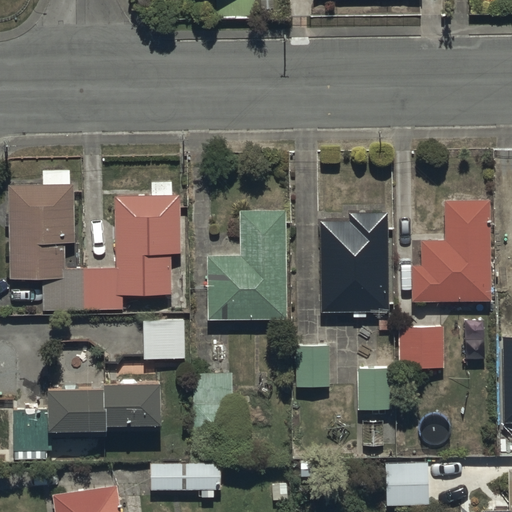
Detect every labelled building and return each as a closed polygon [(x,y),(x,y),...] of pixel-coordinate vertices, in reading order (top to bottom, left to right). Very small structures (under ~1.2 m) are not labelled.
[(218,0),(219,16),(252,16),(251,0),(218,0)] [(85,308),(86,266),(65,266),(65,242),(76,242),(76,185),(69,185),(69,171),(41,171),(41,185),(7,185),(8,279),(44,278),(44,308),(85,308)] [(179,253),(179,195),(172,195),(172,182),(150,182),(150,194),(117,195),(117,266),(86,266),(85,308),(123,308),(123,296),(170,296),(170,253),(179,253)] [(489,302),(489,199),(445,199),(445,240),(420,240),(419,266),(412,266),(412,302),(489,302)] [(289,319),(287,210),(241,210),(241,257),(208,257),(209,320),(289,319)] [(388,311),(387,213),(348,213),(348,222),(321,222),(322,312),(388,311)] [(185,318),(142,320),(143,360),(186,358),(185,318)] [(443,328),(398,328),(398,369),(443,369),(443,328)] [(511,338),(502,339),(504,423),(511,422),(511,338)] [(327,343),(294,345),(296,387),(330,385),(327,343)] [(393,370),(356,370),(356,409),(393,409),(393,370)] [(240,400),(233,400),(231,373),(194,374),(197,435),(241,433),(240,400)] [(160,383),(105,383),(105,389),(48,389),(48,408),(14,408),(13,451),(51,451),(51,436),(105,437),(105,430),(159,431),(160,383)] [(385,421),(362,421),(362,445),(384,445),(385,421)] [(427,461),(385,461),(385,505),(428,505),(427,461)] [(223,462),(150,462),(150,488),(200,488),(200,497),(214,497),(214,488),(223,488),(223,462)] [(511,511),(511,472),(510,472),(511,511),(483,511),(482,511),(511,511)] [(119,511),(116,486),(52,496),(54,511),(119,511)]
